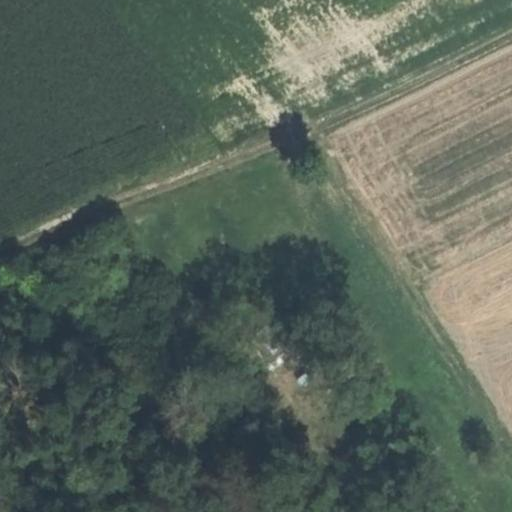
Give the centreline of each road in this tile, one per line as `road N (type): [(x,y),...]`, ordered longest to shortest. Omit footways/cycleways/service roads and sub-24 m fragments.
road 1 (track): [(511,27),(0,266)]
road 2 (track): [(511,444),(301,130)]
